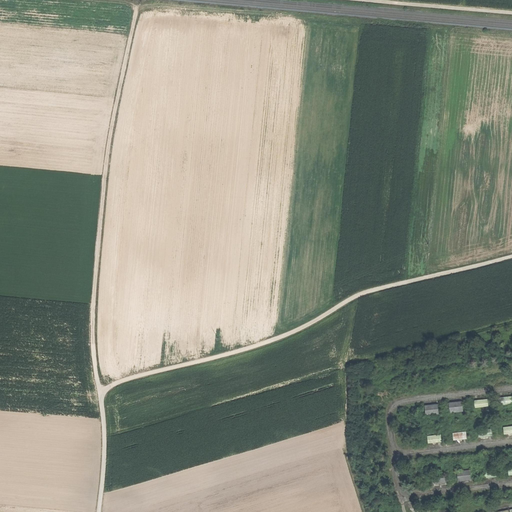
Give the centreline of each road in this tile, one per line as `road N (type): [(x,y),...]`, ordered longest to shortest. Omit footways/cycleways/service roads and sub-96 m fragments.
road 1 (track): [(511,256),(365,293),(234,352),(121,381),(100,397),(99,511)]
road 2 (track): [(100,397),(94,283),(106,160),(136,4)]
road 3 (track): [(90,0),(359,22)]
road 4 (track): [(511,387),(393,405),(388,429),(404,511)]
road 5 (track): [(511,11),(378,0)]
road 6 (track): [(511,440),(392,454)]
